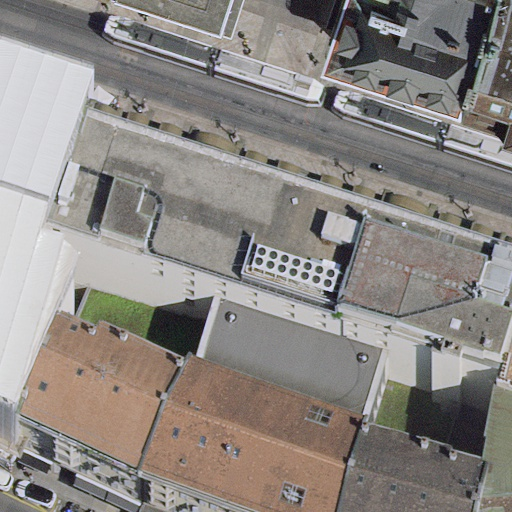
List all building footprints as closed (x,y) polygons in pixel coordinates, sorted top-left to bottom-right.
[(363,49),(475,84),(498,0),(327,0),(316,34),(363,49)] [(511,0),(498,0),(475,84),(511,96),(511,0)] [(5,139),(0,137),(0,452),(0,453),(35,371),(47,334),(10,322),(16,303),(26,273),(63,156),(5,139)] [(262,345),(300,227),(118,173),(63,156),(26,273),(80,289),(125,303),(165,315),(262,345)] [(511,413),(511,410),(511,290),(354,243),(300,227),(262,345),(477,404),(511,413)] [(120,320),(125,303),(80,289),(76,305),(120,320)] [(10,322),(47,334),(54,314),(16,303),(10,322)] [(473,427),(477,404),(262,345),(165,315),(150,364),(255,394),(326,409),(473,427)] [(35,371),(0,453),(70,483),(136,511),(139,511),(165,429),(35,371)] [(459,490),(473,427),(326,409),(255,394),(247,418),(274,427),(272,441),(459,490)] [(511,410),(511,413),(501,451),(511,454),(511,410)] [(352,511),(358,492),(362,477),(169,415),(165,429),(139,511),(352,511)] [(488,511),(511,511),(511,454),(501,451),(488,511)] [(418,511),(358,492),(352,511),(418,511)]
